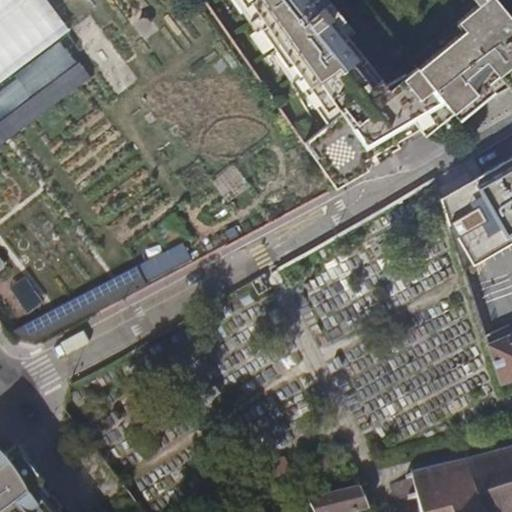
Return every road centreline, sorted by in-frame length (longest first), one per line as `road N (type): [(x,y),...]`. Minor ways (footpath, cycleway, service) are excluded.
road 1 (residential): [(353,205),(43,372),(10,385),(0,371)]
road 2 (residential): [(511,120),(353,205)]
